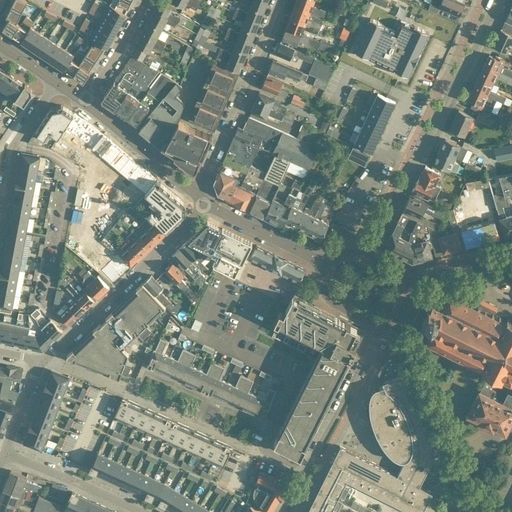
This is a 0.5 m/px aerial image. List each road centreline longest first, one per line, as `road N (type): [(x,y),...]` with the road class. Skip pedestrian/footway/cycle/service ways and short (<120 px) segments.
road 1 (residential): [(501,0),(367,257)]
road 2 (residential): [(204,204),(45,363)]
road 3 (residential): [(278,0),(195,195)]
road 4 (residential): [(392,324),(466,504)]
road 5 (residential): [(304,471),(380,327)]
road 6 (residential): [(148,511),(8,454)]
road 7 (unclassified): [(195,195),(84,100)]
road 8 (residential): [(55,82),(11,150),(0,203)]
road 9 (unclassified): [(325,264),(204,204)]
road 10 (residential): [(84,100),(151,0)]
